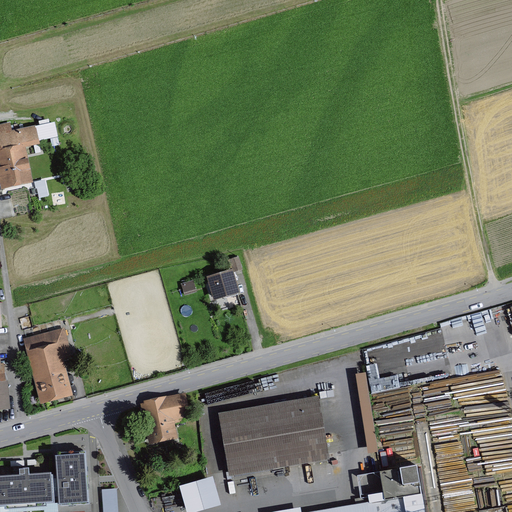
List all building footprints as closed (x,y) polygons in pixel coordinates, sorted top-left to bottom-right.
[(11,124),(0,126),(0,187),(1,193),(33,186),(26,150),(40,148),(35,127),(13,132),(11,124)] [(36,187),(41,203),(56,199),(52,185),(36,187)] [(13,194),(16,210),(30,208),(27,191),(13,194)] [(237,262),(231,264),(233,272),(239,270),(237,262)] [(232,274),(209,280),(215,302),(238,296),(232,274)] [(192,285),(184,288),(186,296),(195,294),(192,285)] [(64,332),(24,341),(40,406),(71,398),(62,363),(71,361),(64,332)] [(387,393),(416,388),(407,336),(363,343),(368,374),(383,371),(387,393)] [(357,374),(366,454),(377,453),(367,373),(357,374)] [(173,424),(189,420),(184,397),(138,406),(147,447),(177,440),(173,424)] [(229,483),(330,467),(320,406),(219,422),(229,483)] [(56,455),(60,505),(89,503),(85,453),(56,455)] [(0,478),(0,508),(53,505),(51,474),(30,476),(29,466),(18,467),(19,478),(0,478)] [(423,511),(417,472),(379,478),(383,507),(352,511),(423,511)] [(181,487),(187,511),(203,511),(223,507),(216,478),(181,487)] [(118,511),(117,491),(102,492),(102,511),(118,511)]
